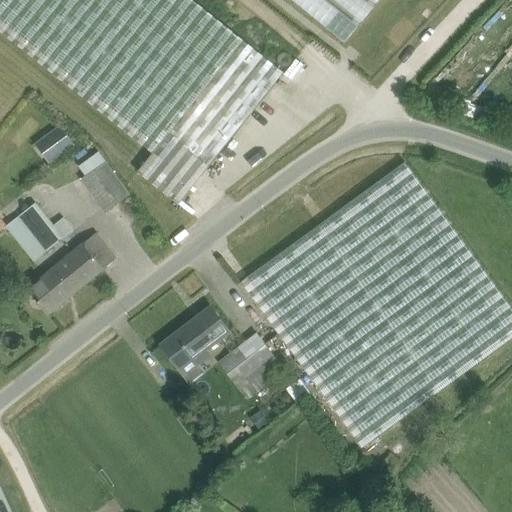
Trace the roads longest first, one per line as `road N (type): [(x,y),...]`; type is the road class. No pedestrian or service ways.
road 1 (tertiary): [(0,402),(318,153),(388,121),(511,163)]
road 2 (track): [(388,121),(383,100),(476,0)]
